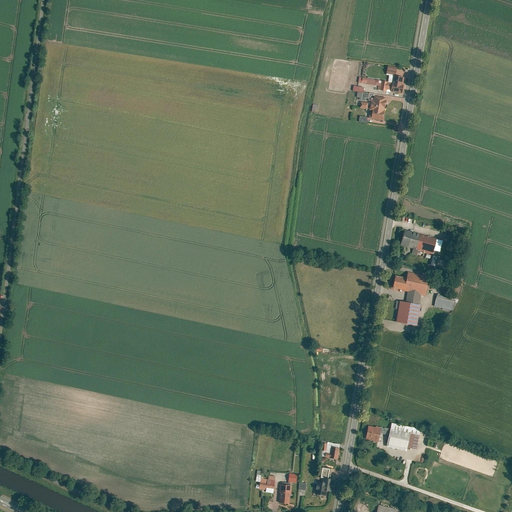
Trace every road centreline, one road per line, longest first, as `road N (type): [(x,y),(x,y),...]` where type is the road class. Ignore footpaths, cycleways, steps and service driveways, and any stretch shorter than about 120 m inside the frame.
road 1 (tertiary): [(428,0),(338,511)]
road 2 (unclassified): [(39,0),(0,312)]
road 3 (residential): [(0,455),(127,511)]
